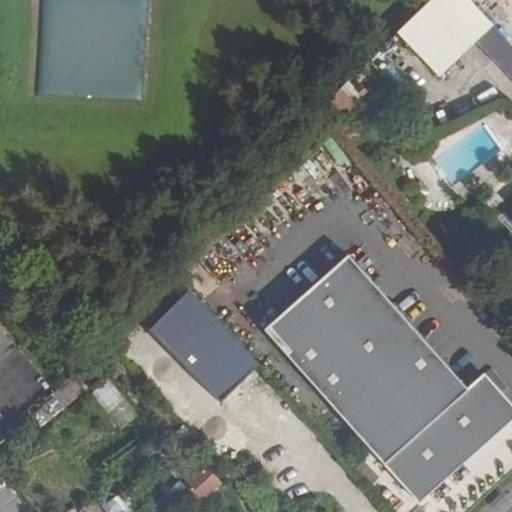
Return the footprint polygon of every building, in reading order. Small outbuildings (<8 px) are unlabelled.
[(469,0),(431,0),(398,32),(439,74),(491,23),(469,0)] [(404,128),(399,146),(414,149),(419,132),(404,128)] [(348,256),(264,331),(417,502),(511,418),(511,409),(482,377),(468,390),(348,256)] [(120,429),(135,418),(107,381),(92,392),(120,429)] [(189,493),(196,503),(220,485),(213,475),(189,493)] [(500,493),(490,503),(495,508),(505,498),(500,493)] [(106,511),(124,511),(116,500),(104,509),(106,511)]
